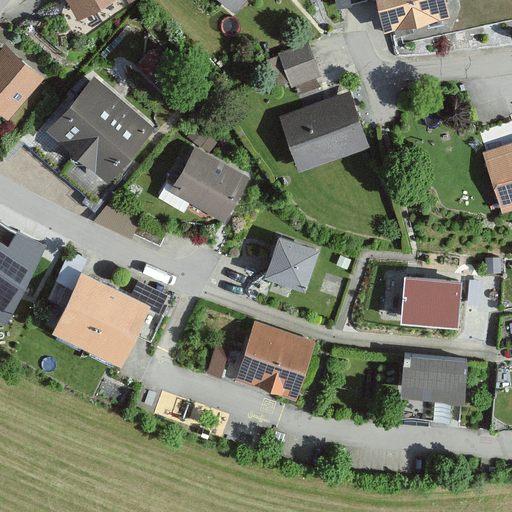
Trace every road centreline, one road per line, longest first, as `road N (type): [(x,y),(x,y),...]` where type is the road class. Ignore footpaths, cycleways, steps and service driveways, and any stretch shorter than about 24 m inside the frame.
road 1 (residential): [(511,446),(316,431),(156,374)]
road 2 (residential): [(0,183),(92,235),(197,278)]
road 3 (residential): [(511,63),(397,78),(375,72),(352,35)]
